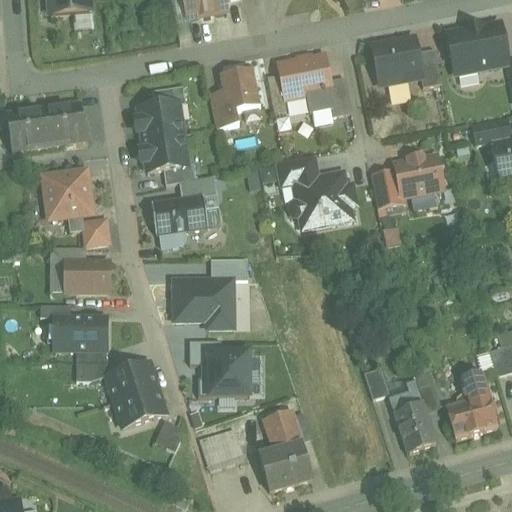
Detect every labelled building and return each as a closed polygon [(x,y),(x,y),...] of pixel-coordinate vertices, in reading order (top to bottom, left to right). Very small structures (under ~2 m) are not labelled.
[(49,0),(51,21),(91,18),(89,0),(49,0)] [(183,0),(188,23),(227,15),(224,0),(183,0)] [(482,30),(465,34),(465,36),(448,39),(449,45),(446,48),(448,58),(452,61),(455,79),(508,69),(501,29),(483,32),(482,30)] [(415,44),(373,51),(380,90),(421,83),(422,82),(418,58),(415,44)] [(435,54),(418,58),(422,82),(421,83),(423,93),(442,89),(435,54)] [(326,60),(277,70),(279,81),(283,99),(284,106),(284,105),(307,101),(310,118),(313,117),(316,130),(332,127),(332,122),(330,114),(337,113),(331,86),(326,60)] [(254,74),(220,81),(223,97),(228,118),(237,116),(261,112),(254,74)] [(279,81),(267,83),(271,101),(283,99),(279,81)] [(345,83),(331,86),(337,113),(330,114),(332,122),(352,118),(345,83)] [(183,91),(153,96),(155,111),(179,108),(179,109),(186,108),(183,91)] [(237,116),(228,118),(223,97),(210,99),(217,134),(239,130),(237,116)] [(283,99),(271,101),(274,118),(286,116),(284,105),(284,106),(283,99)] [(155,111),(139,114),(140,124),(135,124),(137,137),(142,136),(143,145),(183,140),(179,109),(179,108),(155,111)] [(81,110),(7,120),(12,156),(86,146),(81,110)] [(507,124),(472,131),(476,151),(495,147),(511,144),(508,124),(507,125),(507,124)] [(183,140),(143,145),(145,154),(140,155),(142,168),(147,167),(148,177),(164,175),(188,171),(187,170),(183,140)] [(496,151),(491,152),(498,187),(511,183),(511,148),(496,151)] [(313,162),(278,169),(283,191),(298,188),(297,187),(318,183),(313,162)] [(422,162),(409,165),(409,167),(395,170),(396,177),(401,202),(403,202),(410,200),(411,202),(425,199),(425,197),(443,194),(437,162),(423,165),(422,162)] [(188,171),(164,175),(166,190),(179,188),(197,184),(194,169),(187,170),(188,171)] [(265,182),(273,182),(272,173),(254,175),(255,193),(265,192),(265,182)] [(86,176),(44,182),(50,223),(68,221),(70,237),(85,235),(82,219),(92,218),(86,176)] [(396,177),(371,182),(378,213),(404,208),(403,202),(401,202),(396,177)] [(318,183),(297,187),(298,188),(301,205),(297,205),(292,209),(290,215),(294,221),(300,222),(303,234),(352,225),(349,210),(347,210),(344,193),(346,193),(343,178),(318,183)] [(197,184),(179,188),(182,205),(204,202),(204,203),(218,201),(215,181),(197,184)] [(182,205),(152,209),(156,241),(160,241),(162,253),(173,251),(177,249),(179,248),(181,246),(182,244),(183,242),(183,237),(208,234),(204,203),(204,202),(182,205)] [(108,223),(86,226),(89,252),(111,249),(108,223)] [(109,267),(66,267),(66,298),(109,298),(109,267)] [(211,267),(211,285),(232,284),(232,288),(248,288),(248,267),(211,267)] [(170,327),(203,326),(203,334),(232,334),(232,288),(232,284),(211,285),(184,285),(184,281),(169,281),(170,327)] [(107,323),(55,323),(54,356),(107,356),(107,323)] [(204,353),(210,352),(210,344),(187,345),(188,367),(200,367),(205,366),(204,353)] [(511,350),(490,356),(497,382),(511,377),(511,350)] [(251,402),(249,351),(210,352),(204,353),(205,366),(200,367),(201,383),(197,383),(198,404),(251,402)] [(150,368),(107,382),(115,408),(158,394),(150,368)] [(381,374),(364,378),(373,405),(389,400),(381,374)] [(468,406),(447,412),(456,445),(498,433),(482,379),(461,385),(468,406)] [(409,398),(389,404),(394,420),(424,411),(418,393),(416,386),(406,390),(409,398)] [(433,388),(418,393),(424,411),(426,417),(441,413),(433,388)] [(158,394),(115,408),(123,434),(166,420),(158,394)] [(424,411),(394,420),(407,459),(437,450),(426,417),(424,411)] [(293,423),(291,416),(265,425),(275,457),(260,461),(270,497),(312,485),(302,448),(301,448),(293,423)] [(304,419),(293,423),(301,448),(302,448),(313,444),(304,419)] [(235,435),(201,446),(209,476),(245,466),(235,435)]
